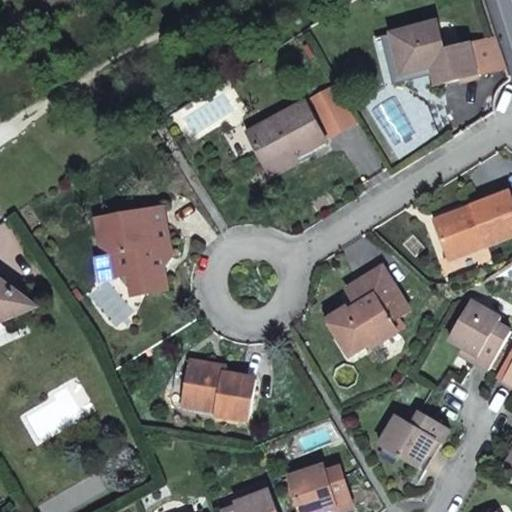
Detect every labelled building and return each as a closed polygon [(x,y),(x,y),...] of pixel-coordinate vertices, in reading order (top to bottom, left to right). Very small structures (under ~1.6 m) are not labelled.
[(433,69),(438,86),(479,76),(508,68),(498,39),(472,46),(446,52),(438,23),(393,35),(403,76),(433,69)] [(336,87),(307,104),(327,140),(359,123),(336,87)] [(307,104),(250,134),(267,168),(293,154),(295,159),(328,143),(307,104)] [(293,154),(267,168),(273,178),(298,165),(295,159),(293,154)] [(511,195),(511,192),(435,219),(449,257),(487,243),(489,249),(511,240),(511,195)] [(164,209),(98,220),(103,247),(115,254),(119,277),(130,275),(132,287),(145,295),(169,291),(165,268),(173,256),(164,209)] [(487,243),(449,257),(451,263),(489,249),(487,243)] [(348,308),(329,320),(352,357),(370,346),(373,350),(401,333),(394,323),(412,312),(384,268),(355,286),(366,303),(359,307),(351,312),(348,308)] [(0,324),(38,309),(0,280),(0,324)] [(355,286),(348,289),(359,307),(366,303),(355,286)] [(472,303),(451,342),(464,350),(479,358),(475,363),(490,372),(511,333),(511,331),(499,325),(502,320),(472,303)] [(479,358),(464,350),(461,355),(475,363),(479,358)] [(511,352),(498,376),(511,384),(511,352)] [(197,363),(192,362),(189,379),(195,380),(197,363)] [(250,423),(257,380),(226,374),(215,373),(216,367),(197,363),(195,380),(189,379),(184,408),(218,414),(217,417),(250,423)] [(399,417),(381,447),(385,449),(398,457),(420,470),(437,440),(443,444),(451,430),(422,413),(415,427),(399,417)] [(385,449),(381,456),(394,464),(398,457),(385,449)] [(346,511),(355,509),(344,477),(328,482),(327,474),(325,468),(292,478),(303,511),(329,511),(339,509),(339,511),(346,511)] [(327,474),(328,482),(344,477),(341,469),(327,474)] [(278,511),(271,492),(238,504),(239,508),(240,511),(278,511)]
